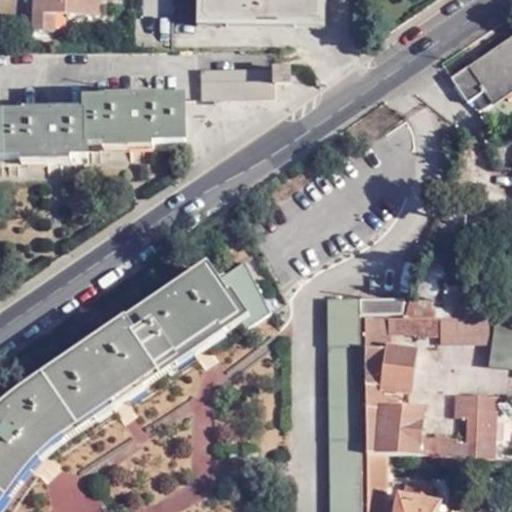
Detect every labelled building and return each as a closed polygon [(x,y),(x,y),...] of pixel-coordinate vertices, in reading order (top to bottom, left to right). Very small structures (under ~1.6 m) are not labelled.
[(33,0),(32,38),(53,38),(53,20),(98,21),(97,0),(33,0)] [(326,4),(326,0),(197,0),(197,3),(203,3),(203,23),(321,24),(321,5),(326,4)] [(326,30),(326,4),(321,5),(321,24),(203,23),(203,3),(197,3),(198,28),(326,30)] [(511,40),(444,86),(460,110),(478,98),(486,110),(511,92),(511,40)] [(277,100),(277,87),(277,72),(201,74),(202,103),(277,100)] [(277,72),(277,87),(291,86),(291,72),(277,72)] [(86,118),(0,119),(0,161),(88,160),(88,150),(184,147),(184,104),(86,106),(86,118)] [(15,482),(50,447),(58,438),(62,443),(93,421),(92,417),(138,385),(140,388),(176,364),(174,361),(221,329),(223,333),(240,321),(247,332),(270,317),(243,266),(214,284),(205,271),(35,389),(20,401),(10,408),(2,416),(0,417),(0,507),(18,485),(15,482)] [(450,300),(448,305),(448,307),(448,320),(466,320),(467,300),(450,300)] [(402,317),(405,301),(327,302),(329,511),(362,511),(360,318),(402,317)] [(417,307),(410,306),(406,321),(416,320),(417,307)] [(448,307),(417,306),(417,307),(416,320),(421,320),(440,320),(448,320),(448,307)] [(511,372),(511,319),(500,320),(495,320),(495,324),(495,325),(487,374),(511,372)] [(381,336),(439,336),(440,320),(421,320),(416,320),(406,321),(365,321),(366,456),(389,457),(498,463),(498,445),(485,445),(487,399),(457,397),(456,420),(468,421),(468,442),(446,441),(427,441),(429,412),(411,411),(414,356),(380,351),(381,336)] [(448,320),(440,320),(439,336),(440,347),(491,347),(490,320),(466,320),(448,320)] [(500,400),(487,399),(485,445),(498,445),(500,400)] [(366,489),(366,511),(384,511),(384,492),(388,493),(389,457),(366,456),(366,489)] [(442,511),(442,510),(439,510),(444,489),(408,482),(404,502),(401,511),(442,511)]
